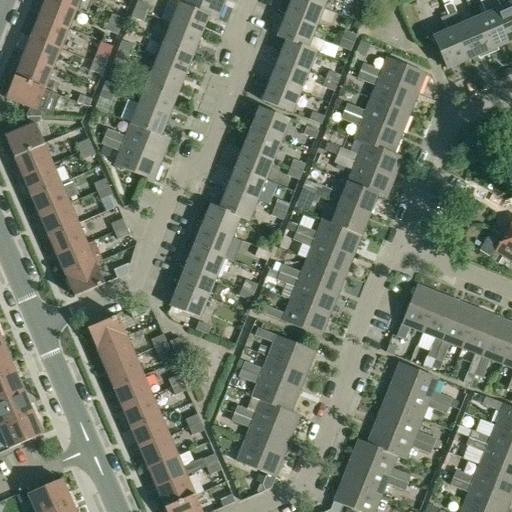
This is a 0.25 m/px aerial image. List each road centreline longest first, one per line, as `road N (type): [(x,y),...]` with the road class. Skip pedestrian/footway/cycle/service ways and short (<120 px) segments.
road 1 (residential): [(42,326),(135,284),(179,174),(206,162),(246,65),(233,36),(248,0)]
road 2 (residential): [(245,511),(305,485),(388,254),(398,245)]
road 3 (residential): [(398,245),(450,116),(511,86)]
road 4 (residential): [(91,448),(42,326)]
road 5 (residential): [(511,289),(398,245)]
